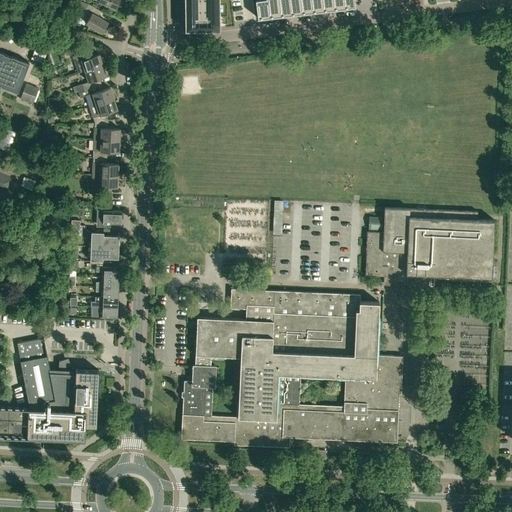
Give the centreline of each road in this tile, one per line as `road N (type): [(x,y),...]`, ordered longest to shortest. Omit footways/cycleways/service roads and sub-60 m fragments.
road 1 (residential): [(159,36),(242,34),(444,8)]
road 2 (tertiary): [(132,468),(142,207)]
road 3 (residential): [(445,22),(189,54)]
road 4 (residential): [(135,0),(121,56),(131,127),(129,200),(142,207)]
road 5 (primary): [(410,497),(251,490)]
